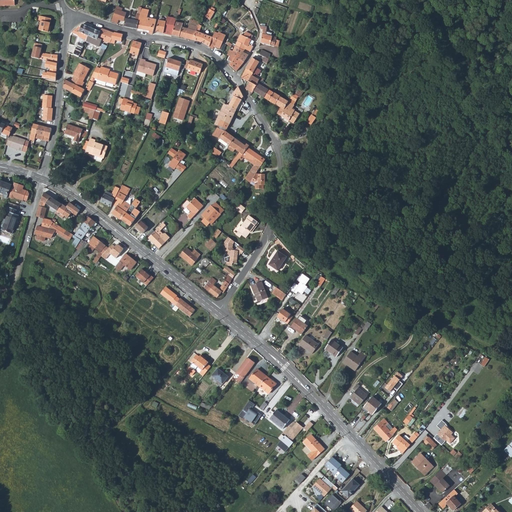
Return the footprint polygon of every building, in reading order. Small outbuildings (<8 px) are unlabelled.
[(118,6),(117,5),(111,22),(116,24),(118,20),(122,22),(125,13),(121,12),(122,9),(118,7),(118,6)] [(125,19),(124,27),(137,29),(138,20),(141,9),(138,8),(136,18),(135,21),(131,20),(125,19)] [(210,8),(205,16),(211,20),(215,12),(210,8)] [(149,10),(141,9),(138,20),(137,29),(149,31),(149,33),(152,34),(153,31),(156,20),(151,19),(150,23),(147,23),(148,17),(149,10)] [(159,20),(156,32),(163,33),(165,24),(174,27),(176,21),(178,14),(178,12),(175,12),(173,19),(167,17),(166,22),(159,20)] [(42,23),(40,32),(49,34),(49,33),(51,33),(53,28),(51,27),(52,20),(41,18),(40,23),(42,23)] [(188,28),(184,38),(192,40),(198,26),(200,23),(191,20),(188,28)] [(183,24),(176,21),(174,27),(172,35),(179,37),(182,27),(183,24)] [(163,33),(172,35),(174,27),(165,24),(163,33)] [(261,27),(260,26),(261,30),(262,30),(262,33),(260,43),(274,47),(276,40),(276,38),(275,37),(271,36),(266,35),(266,32),(267,27),(266,27),(266,24),(262,24),(261,27)] [(79,38),(86,41),(91,28),(82,25),(81,27),(80,26),(72,33),(78,35),(79,38)] [(210,47),(213,37),(204,34),(199,32),(200,30),(202,27),(198,26),(192,40),(201,42),(210,47)] [(188,28),(182,27),(179,37),(184,38),(188,28)] [(107,42),(109,43),(110,43),(111,39),(114,33),(101,28),(100,32),(91,28),(86,41),(85,42),(99,48),(102,41),(106,43),(107,42)] [(215,32),(213,37),(210,47),(213,49),(214,47),(220,49),(223,42),(226,44),(227,41),(229,37),(219,32),(218,34),(215,32)] [(245,49),(250,51),(253,46),(252,46),(254,42),(251,40),(253,36),(246,32),(244,36),(241,35),(235,46),(235,47),(244,51),(245,49)] [(111,39),(121,42),(122,36),(122,35),(114,33),(111,39)] [(134,40),(130,53),(139,56),(143,43),(134,40)] [(228,50),(229,50),(232,52),(233,52),(235,47),(235,46),(227,41),(226,44),(230,47),(228,50)] [(73,55),(78,57),(84,45),(78,43),(73,55)] [(42,45),(35,44),(31,57),(40,59),(45,60),(51,62),(55,62),(55,63),(57,63),(57,56),(51,56),(51,55),(49,54),(49,56),(46,55),(43,55),(40,54),(40,52),(42,45)] [(241,56),(243,52),(244,51),(235,47),(233,52),(241,56)] [(166,52),(159,50),(157,57),(164,59),(166,52)] [(228,60),(227,62),(230,65),(236,71),(244,62),(239,60),(241,56),(233,52),(232,52),(229,50),(227,55),(225,58),(228,60)] [(261,50),(260,55),(269,59),(270,58),(271,55),(261,50)] [(243,52),(241,56),(239,60),(244,62),(249,55),(243,52)] [(259,56),(255,54),(253,57),(267,64),(269,59),(260,55),(259,56)] [(259,62),(253,58),(246,69),(253,73),(256,75),(257,75),(258,74),(254,71),(255,69),(259,62)] [(181,63),(169,59),(166,67),(167,68),(179,72),(181,63)] [(269,69),(275,71),(279,61),(272,59),(269,69)] [(145,61),(141,60),(137,72),(153,77),(156,66),(145,62),(145,61)] [(189,62),(187,61),(184,69),(200,74),(203,65),(190,60),(189,62)] [(46,79),(55,81),(56,64),(50,63),(47,75),(46,78),(46,79)] [(90,69),(79,64),(73,75),(74,76),(70,83),(76,86),(79,87),(81,88),(84,83),(83,82),(90,69)] [(96,67),(91,78),(97,80),(96,82),(104,85),(105,82),(115,86),(118,75),(109,72),(110,70),(101,67),(100,69),(96,67)] [(241,78),(246,81),(248,80),(249,80),(253,73),(246,69),(241,78)] [(246,89),(252,92),(259,80),(254,77),(256,75),(253,73),(249,80),(248,82),(249,82),(246,89)] [(257,94),(264,98),(268,91),(268,90),(270,87),(268,86),(268,85),(266,89),(261,85),(264,79),(261,77),(259,80),(252,92),(250,96),(254,99),(257,94)] [(66,90),(71,93),(76,86),(70,83),(68,81),(65,80),(63,90),(65,91),(66,90)] [(146,97),(152,99),(156,85),(150,83),(146,97)] [(71,93),(81,98),(85,90),(81,89),(81,88),(79,87),(76,86),(71,93)] [(230,102),(228,106),(236,110),(242,100),(241,99),(243,96),(238,87),(235,91),(234,92),(231,90),(229,94),(231,96),(233,97),(231,99),(229,98),(227,101),(230,102)] [(280,97),(268,91),(264,98),(276,105),(280,97)] [(293,93),(289,102),(293,105),(294,102),(295,102),(298,97),(295,94),(293,93)] [(44,108),(43,121),(52,121),(53,109),(51,109),(52,96),(43,96),(42,108),(44,108)] [(191,101),(181,97),(174,117),(184,121),(191,101)] [(128,100),(124,99),(123,100),(122,104),(120,110),(134,114),(134,113),(138,115),(140,108),(136,107),(137,105),(133,103),(133,104),(127,102),(128,100)] [(276,113),(281,116),(289,102),(283,99),(278,106),(279,107),(276,113)] [(295,106),(293,105),(289,102),(281,116),(294,123),(299,114),(293,110),(295,106)] [(232,119),(233,116),(236,110),(228,106),(226,104),(226,105),(224,104),(217,118),(220,119),(220,120),(229,125),(232,119)] [(88,119),(93,121),(93,120),(96,112),(96,111),(84,107),(82,111),(89,114),(88,119)] [(159,124),(165,126),(167,120),(168,117),(169,115),(163,113),(159,124)] [(0,116),(1,115),(0,114),(0,132),(2,134),(7,136),(9,137),(12,131),(15,124),(11,123),(11,122),(10,124),(9,127),(2,124),(0,122),(0,116)] [(152,115),(147,114),(143,128),(148,129),(152,115)] [(312,124),(317,118),(312,114),(307,121),(312,124)] [(226,130),(229,125),(220,120),(217,126),(226,130)] [(83,130),(67,125),(64,124),(61,132),(65,134),(75,138),(73,141),(78,143),(83,130)] [(31,133),(30,136),(29,140),(34,141),(35,139),(42,141),(44,136),(50,137),(52,129),(33,125),(31,133)] [(225,146),(227,148),(228,147),(234,138),(225,131),(217,128),(212,135),(219,138),(218,141),(226,146),(225,146)] [(9,148),(27,153),(29,142),(12,137),(12,138),(9,137),(6,145),(9,146),(9,148)] [(229,166),(233,168),(240,158),(247,148),(234,138),(228,147),(239,155),(236,158),(229,166)] [(89,143),(85,142),(83,147),(83,150),(82,150),(86,151),(86,152),(89,153),(99,157),(99,158),(95,157),(94,160),(101,162),(102,159),(103,160),(107,148),(94,144),(95,142),(89,140),(89,143)] [(213,147),(210,152),(212,153),(213,152),(219,155),(221,152),(215,149),(216,147),(214,146),(214,148),(213,147)] [(178,152),(171,148),(167,154),(173,158),(168,165),(174,169),(176,167),(182,172),(186,167),(179,162),(181,159),(182,160),(186,155),(179,150),(178,152)] [(254,165),(245,179),(250,183),(256,173),(265,160),(248,148),(247,148),(240,158),(242,160),(243,158),(245,156),(255,163),(254,165)] [(255,163),(245,156),(243,158),(254,165),(255,163)] [(258,174),(256,173),(250,183),(255,186),(255,189),(263,189),(263,184),(265,184),(264,179),(265,179),(265,174),(258,174)] [(11,186),(0,181),(0,193),(4,195),(3,198),(6,199),(11,186)] [(25,185),(15,183),(10,197),(15,199),(15,198),(27,201),(30,193),(29,191),(23,189),(25,185)] [(111,214),(121,220),(129,208),(131,206),(124,201),(130,190),(122,186),(118,195),(113,205),(116,207),(111,214)] [(112,195),(116,197),(121,186),(119,186),(118,188),(115,187),(112,195)] [(62,204),(44,192),(41,200),(46,203),(57,211),(58,211),(62,204)] [(140,193),(131,206),(129,208),(121,220),(130,226),(140,212),(135,209),(140,202),(139,201),(142,197),(140,195),(141,194),(140,193)] [(100,202),(111,207),(115,199),(105,195),(104,194),(100,202)] [(203,206),(195,198),(186,207),(191,212),(187,217),(190,220),(203,206)] [(36,217),(44,218),(46,209),(44,209),(42,208),(43,204),(40,203),(36,217)] [(67,207),(62,204),(58,211),(57,211),(56,214),(63,218),(64,216),(68,218),(72,213),(77,216),(80,210),(75,206),(70,203),(67,207)] [(211,207),(211,206),(204,212),(205,213),(202,216),(204,218),(201,221),(206,227),(209,224),(211,225),(214,221),(217,218),(220,215),(224,211),(215,203),(211,207)] [(240,213),(244,207),(238,203),(235,208),(237,210),(240,213)] [(16,210),(10,208),(2,230),(12,233),(19,216),(15,215),(16,210)] [(166,214),(163,212),(157,218),(160,221),(166,214)] [(250,234),(252,232),(256,227),(255,226),(258,223),(249,216),(237,231),(238,231),(241,234),(241,235),(245,238),(249,233),(250,234)] [(90,228),(95,222),(89,217),(84,223),(90,228)] [(148,228),(140,221),(135,227),(143,234),(148,228)] [(42,228),(37,226),(35,234),(38,235),(37,239),(44,241),(45,237),(51,239),(56,232),(69,240),(73,235),(54,223),(49,229),(42,228)] [(84,223),(81,227),(88,232),(90,228),(84,223)] [(165,225),(163,223),(148,239),(158,249),(165,242),(170,238),(165,233),(163,233),(160,230),(165,225)] [(179,227),(175,223),(171,228),(175,231),(179,227)] [(81,227),(79,231),(85,235),(88,232),(81,227)] [(215,233),(218,229),(215,227),(208,236),(211,238),(213,235),(215,233)] [(79,231),(75,236),(82,240),(85,235),(79,231)] [(92,260),(96,263),(97,262),(100,257),(101,256),(108,249),(94,237),(88,243),(91,245),(89,248),(92,251),(95,248),(99,252),(92,260)] [(241,254),(245,250),(239,245),(235,250),(232,248),(232,244),(234,242),(228,237),(224,242),(223,250),(230,256),(229,263),(232,263),(236,264),(237,257),(240,254),(241,254)] [(205,245),(211,251),(217,244),(211,239),(205,245)] [(112,245),(108,249),(101,256),(105,259),(109,253),(116,258),(123,249),(117,244),(114,247),(112,245)] [(85,248),(82,245),(77,251),(71,258),(73,260),(75,258),(75,259),(85,248)] [(191,253),(185,248),(179,256),(191,266),(198,258),(197,258),(200,255),(194,250),(191,253)] [(286,257),(277,252),(268,265),(277,271),(286,257)] [(137,262),(126,253),(119,261),(124,264),(131,269),(137,262)] [(84,265),(91,269),(94,266),(87,261),(84,265)] [(119,271),(124,264),(119,261),(114,267),(119,271)] [(228,275),(233,279),(235,274),(228,269),(226,268),(224,272),(228,275)] [(145,273),(141,269),(135,276),(143,283),(147,286),(153,278),(150,275),(146,272),(145,273)] [(309,279),(301,273),(297,280),(300,282),(298,285),(294,283),(290,289),(296,293),(297,291),(302,294),(307,287),(305,285),(309,279)] [(221,293),(222,294),(231,282),(230,281),(233,279),(228,275),(226,277),(226,278),(218,290),(212,285),(215,281),(211,278),(204,288),(217,298),(221,293)] [(319,287),(325,279),(321,277),(315,285),(319,287)] [(261,282),(250,286),(254,295),(255,295),(258,302),(267,299),(261,282)] [(165,287),(160,294),(171,303),(175,306),(175,305),(180,299),(176,297),(177,296),(165,287)] [(286,295),(276,288),(272,293),(282,300),(286,295)] [(180,299),(175,305),(190,317),(195,310),(180,299)] [(276,317),(287,325),(292,317),(282,309),(276,317)] [(305,321),(299,316),(290,327),(301,335),(307,326),(303,324),(305,321)] [(372,325),(368,322),(364,328),(362,331),(366,333),(372,325)] [(323,339),(327,341),(332,334),(329,332),(323,339)] [(319,346),(306,337),(300,346),(313,355),(319,346)] [(343,349),(332,341),(325,350),(336,358),(343,349)] [(357,357),(351,353),(343,363),(355,372),(366,357),(360,353),(357,357)] [(477,361),(485,366),(490,359),(481,354),(477,361)] [(201,372),(205,375),(211,367),(208,364),(209,363),(205,360),(203,358),(204,357),(202,355),(199,358),(194,365),(193,364),(186,372),(193,377),(196,372),(195,371),(198,368),(202,371),(201,372)] [(193,364),(194,365),(199,358),(196,356),(191,363),(193,364)] [(255,363),(247,358),(237,373),(244,378),(255,363)] [(229,377),(218,369),(210,379),(221,387),(229,377)] [(250,379),(260,387),(268,377),(258,369),(250,379)] [(240,383),(244,378),(237,373),(233,378),(240,383)] [(402,377),(397,373),(385,388),(389,392),(393,388),(396,391),(402,384),(398,381),(402,377)] [(276,384),(268,377),(260,387),(269,394),(276,384)] [(369,393),(360,386),(359,387),(356,385),(349,394),(352,396),(350,399),(359,406),(367,396),(366,396),(369,393)] [(371,398),(362,409),(367,413),(368,412),(372,415),(380,405),(371,398)] [(249,400),(239,415),(244,419),(245,417),(255,423),(261,415),(250,408),(252,406),(253,407),(256,404),(249,400)] [(397,403),(393,401),(387,408),(391,411),(397,403)] [(290,421),(277,410),(274,413),(269,419),(283,430),(290,421)] [(274,413),(271,411),(266,417),(269,419),(274,413)] [(410,416),(409,415),(403,422),(407,425),(413,418),(410,416)] [(373,429),(385,442),(393,435),(397,430),(394,428),(393,429),(384,419),(373,429)] [(441,420),(435,426),(441,431),(440,432),(439,431),(433,438),(441,446),(445,441),(449,444),(454,438),(450,435),(452,433),(448,429),(445,424),(441,420)] [(290,440),(302,427),(297,422),(285,436),(281,441),(277,445),(285,452),(293,443),(292,442),(290,440)] [(307,432),(313,425),(310,422),(304,429),(307,432)] [(292,442),(304,428),(302,427),(290,440),(292,442)] [(410,445),(411,445),(414,441),(418,437),(415,434),(414,434),(407,441),(403,438),(402,439),(398,435),(392,442),(397,446),(398,445),(401,447),(401,448),(405,451),(410,445)] [(325,449),(312,435),(303,443),(312,452),(308,456),(312,461),(325,449)] [(432,450),(435,446),(425,435),(422,440),(432,450)] [(473,445),(469,442),(465,448),(470,451),(472,448),(473,445)] [(511,457),(504,450),(500,455),(506,461),(511,457)] [(433,466),(421,454),(412,462),(425,475),(433,466)] [(337,461),(332,457),(325,465),(330,469),(337,461)] [(342,465),(337,461),(330,469),(334,473),(341,466),(342,465)] [(345,470),(341,466),(334,473),(333,474),(338,478),(345,470)] [(446,475),(441,469),(430,480),(435,486),(436,485),(438,488),(442,493),(450,485),(443,478),(446,475)] [(350,474),(345,470),(338,478),(343,483),(350,474)] [(251,484),(257,477),(254,474),(247,480),(251,484)] [(296,480),(300,483),(305,478),(301,474),(296,480)] [(320,479),(314,486),(315,487),(314,489),(317,496),(323,494),(324,495),(334,484),(325,477),(322,480),(320,479)] [(360,485),(353,479),(341,492),(348,498),(360,485)] [(442,508),(448,504),(447,502),(454,495),(455,497),(458,494),(454,490),(438,504),(442,508)] [(333,495),(325,503),(334,511),(342,503),(333,495)] [(455,497),(454,495),(447,502),(448,504),(454,510),(461,503),(455,497)] [(365,511),(368,510),(357,501),(350,508),(354,511),(365,511)] [(327,511),(318,503),(315,507),(316,508),(311,511),(327,511)]
